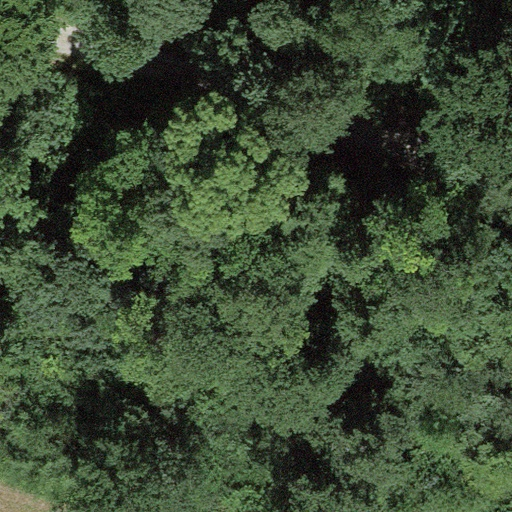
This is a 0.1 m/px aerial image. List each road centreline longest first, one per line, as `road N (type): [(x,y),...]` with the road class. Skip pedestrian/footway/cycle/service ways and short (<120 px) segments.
road 1 (track): [(511,167),(0,26)]
road 2 (track): [(82,49),(223,0)]
